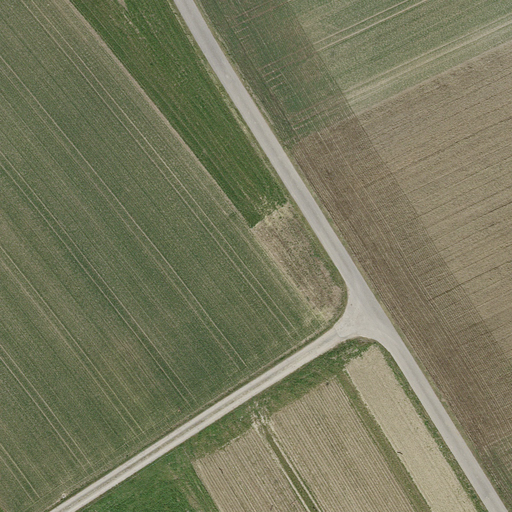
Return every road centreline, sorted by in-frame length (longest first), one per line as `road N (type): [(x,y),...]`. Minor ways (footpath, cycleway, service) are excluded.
road 1 (unclassified): [(496,511),(184,0)]
road 2 (track): [(61,511),(374,310)]
